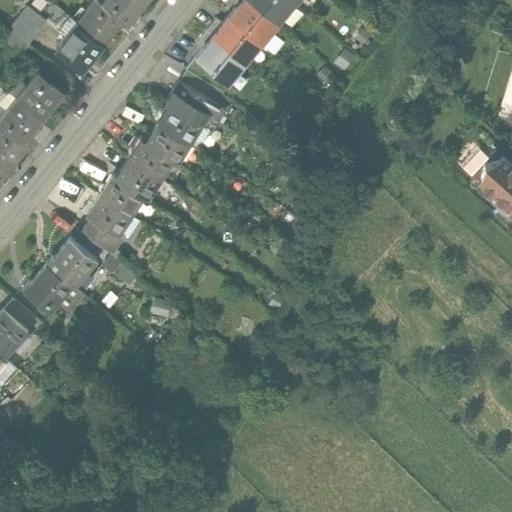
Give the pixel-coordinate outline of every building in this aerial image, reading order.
[(92,0),(77,20),(102,41),(122,16),(101,0),(92,0)] [(101,0),(122,16),(128,21),(143,0),(101,0)] [(260,40),(277,20),(252,0),(231,0),(230,1),(236,6),(229,15),(260,40)] [(252,0),(277,20),(293,0),(252,0)] [(9,28),(27,42),(45,20),(27,5),(9,28)] [(102,41),(77,20),(70,15),(60,28),(66,33),(55,46),(82,67),(102,41)] [(243,61),(260,40),(229,15),(222,24),(216,19),(206,30),(243,61)] [(0,50),(12,61),(27,42),(9,28),(0,38),(0,50)] [(226,81),(243,61),(206,30),(197,41),(203,46),(195,57),(224,79),(226,81)] [(224,79),(195,57),(187,67),(216,89),(224,79)] [(209,99),(216,89),(187,67),(179,80),(209,99)] [(16,95),(42,116),(62,92),(36,71),(16,95)] [(209,99),(179,80),(165,101),(169,103),(157,123),(184,141),(203,112),(218,121),(225,110),(209,99)] [(1,123),(22,141),(22,140),(42,116),(16,95),(0,114),(0,123),(0,124),(1,123)] [(0,162),(7,169),(27,144),(22,140),(22,141),(1,123),(0,124),(0,162)] [(172,160),(184,141),(157,123),(144,142),(168,157),(172,160)] [(155,177),(168,157),(144,142),(140,139),(127,160),(155,177)] [(472,168),(490,149),(479,139),(462,158),(472,168)] [(511,161),(495,146),(471,171),(511,210),(511,161)] [(142,197),(155,177),(127,160),(114,178),(138,194),(142,197)] [(126,212),(138,194),(114,178),(107,173),(95,192),(126,212)] [(114,230),(126,212),(95,192),(84,209),(95,216),(114,230)] [(114,230),(95,216),(87,228),(107,241),(114,230)] [(50,247),(41,258),(71,284),(95,258),(67,234),(53,250),(50,247)] [(71,284),(41,258),(26,276),(23,274),(15,282),(48,311),(71,284)] [(121,263),(113,272),(129,285),(137,276),(121,263)] [(4,309),(27,331),(31,335),(41,324),(13,299),(4,309)] [(0,353),(2,355),(3,357),(27,331),(4,309),(3,308),(0,311),(0,353)]
